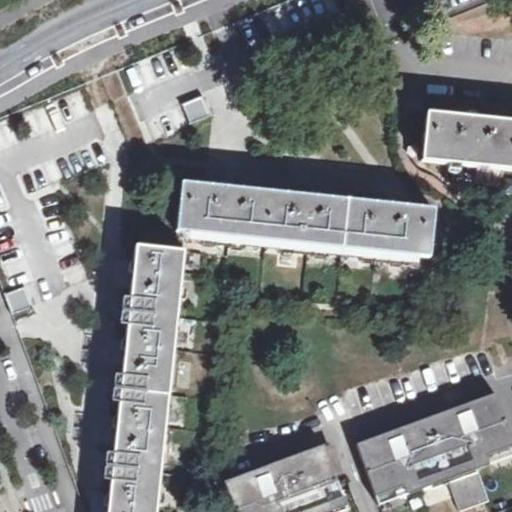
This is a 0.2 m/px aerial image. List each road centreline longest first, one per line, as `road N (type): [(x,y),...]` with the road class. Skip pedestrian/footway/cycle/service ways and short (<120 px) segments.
road 1 (secondary): [(0,62),(123,0)]
road 2 (residential): [(46,511),(0,384)]
